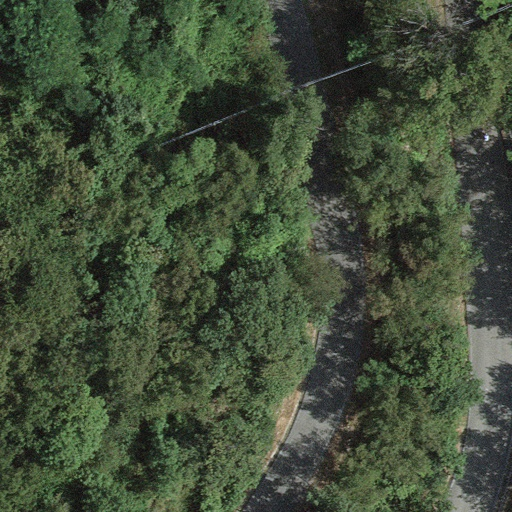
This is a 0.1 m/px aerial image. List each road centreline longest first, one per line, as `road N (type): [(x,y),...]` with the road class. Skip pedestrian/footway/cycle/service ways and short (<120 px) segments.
road 1 (tertiary): [(268,511),(338,346),(342,236),(279,0)]
road 2 (tertiary): [(475,0),(504,309),(484,455),(460,511)]
